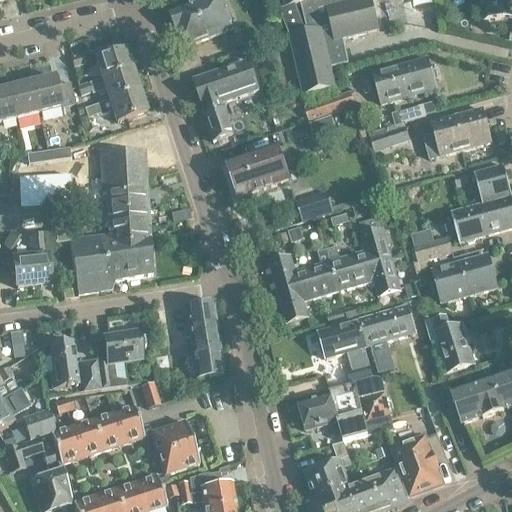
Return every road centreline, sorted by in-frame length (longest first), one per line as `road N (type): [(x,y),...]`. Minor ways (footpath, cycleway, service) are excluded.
road 1 (residential): [(225,286),(215,220),(133,2)]
road 2 (residential): [(283,511),(225,286)]
road 3 (residential): [(225,286),(0,322)]
road 4 (residential): [(0,37),(133,2)]
